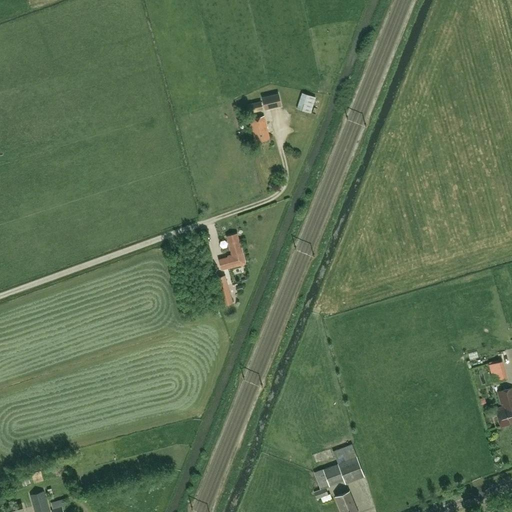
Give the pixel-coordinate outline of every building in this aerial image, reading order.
[(302,93),(296,108),(310,113),(315,98),(302,93)] [(281,106),(278,94),(262,97),(265,109),(281,106)] [(260,101),(248,104),(250,114),(262,111),(260,101)] [(264,116),(249,120),(255,142),(269,139),(264,116)] [(232,256),(218,260),(221,270),(245,263),(237,234),(227,237),(232,256)] [(233,303),(225,275),(215,278),(223,306),(233,303)] [(489,364),(494,382),(504,379),(499,361),(489,364)] [(511,387),(497,392),(501,407),(495,408),(500,427),(511,423),(511,387)] [(338,464),(322,469),(313,473),(320,489),(313,492),(316,499),(321,498),(323,503),(332,499),(329,494),(327,494),(325,488),(329,487),(329,486),(344,480),(345,484),(364,477),(352,444),(333,452),(338,464)] [(357,511),(349,491),(335,497),(340,511),(357,511)] [(49,511),(44,492),(30,495),(35,511),(49,511)] [(51,502),(53,510),(51,510),(51,511),(63,511),(62,507),(67,505),(65,498),(51,502)] [(21,503),(6,507),(6,511),(19,511),(23,511),(21,503)]
